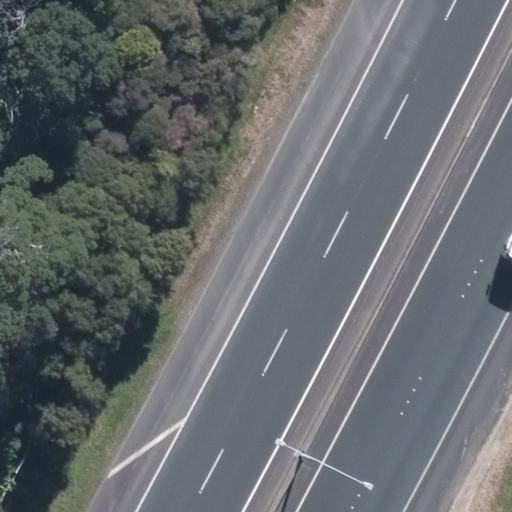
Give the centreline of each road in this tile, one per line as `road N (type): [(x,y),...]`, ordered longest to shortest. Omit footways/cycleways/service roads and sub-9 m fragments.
road 1 (motorway): [(180,511),(445,0)]
road 2 (motorway): [(511,180),(339,511)]
